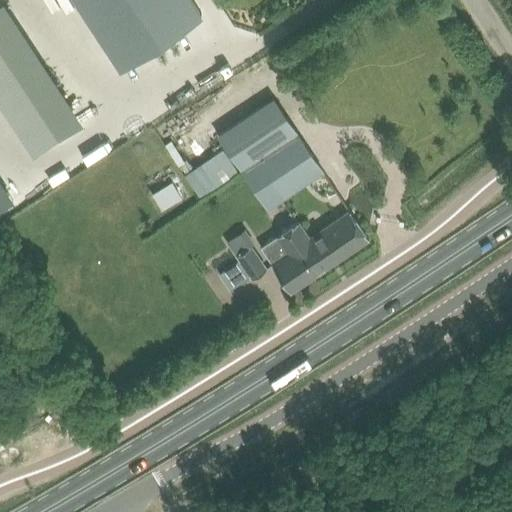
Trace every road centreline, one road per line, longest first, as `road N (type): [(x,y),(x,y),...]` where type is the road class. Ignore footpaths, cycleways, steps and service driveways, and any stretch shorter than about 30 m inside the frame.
road 1 (unclassified): [(511,169),(430,234),(97,445),(0,487)]
road 2 (primary): [(39,511),(511,215)]
road 3 (unclassified): [(114,508),(511,265)]
road 4 (track): [(0,298),(97,445)]
